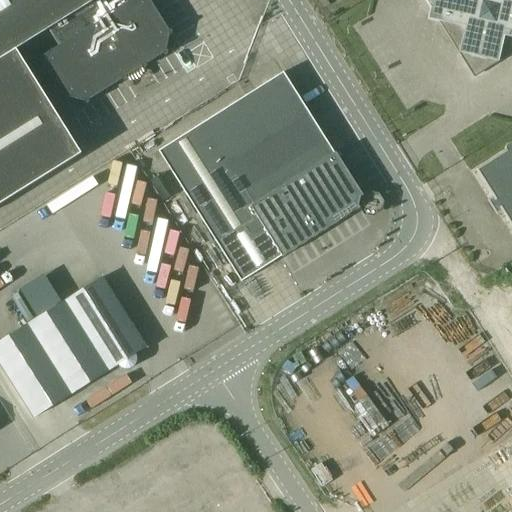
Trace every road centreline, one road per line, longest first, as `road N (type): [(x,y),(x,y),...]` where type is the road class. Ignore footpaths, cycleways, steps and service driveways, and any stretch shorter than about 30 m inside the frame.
road 1 (unknown): [(0,219),(295,14)]
road 2 (unknown): [(0,266),(83,213),(95,218),(163,335),(154,357),(179,394)]
road 3 (unclassified): [(417,228),(415,208),(287,0)]
road 4 (unclassified): [(0,506),(214,372)]
road 5 (unclassified): [(214,372),(404,251),(417,228)]
road 6 (unclassified): [(307,511),(214,372)]
